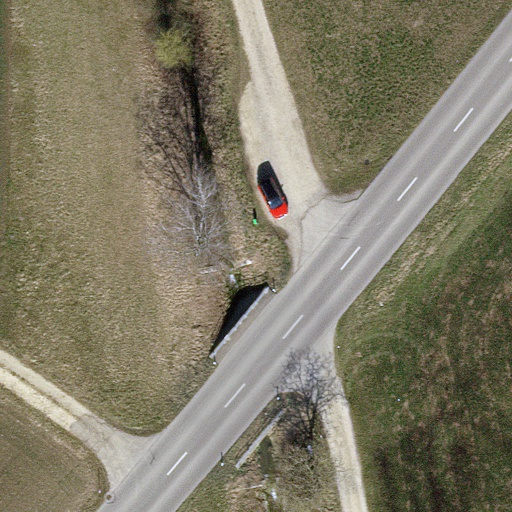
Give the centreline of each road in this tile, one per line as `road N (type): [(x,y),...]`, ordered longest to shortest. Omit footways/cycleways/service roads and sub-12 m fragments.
road 1 (secondary): [(138,511),(511,58)]
road 2 (track): [(317,302),(247,0)]
road 3 (track): [(317,302),(356,511)]
road 4 (track): [(168,477),(0,362)]
